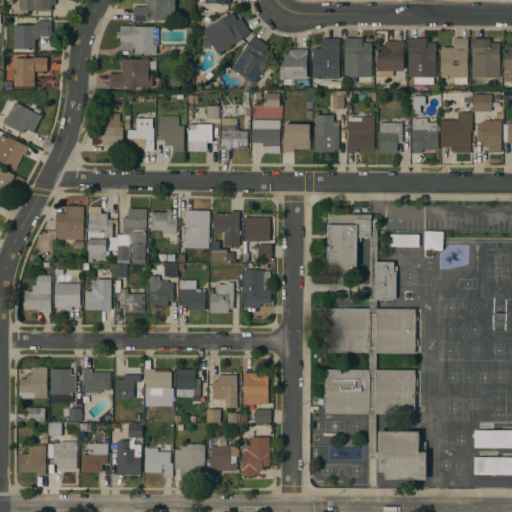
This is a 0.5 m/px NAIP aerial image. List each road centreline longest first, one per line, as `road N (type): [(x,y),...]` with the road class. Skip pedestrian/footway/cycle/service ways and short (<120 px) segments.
road 1 (residential): [(511,507),(0,504)]
road 2 (residential): [(511,182),(47,179)]
road 3 (residential): [(292,182),(290,505)]
road 4 (tertiary): [(102,0),(85,34),(66,137),(0,288)]
road 5 (residential): [(292,343),(0,341)]
road 6 (residential): [(511,14),(302,15),(283,6)]
